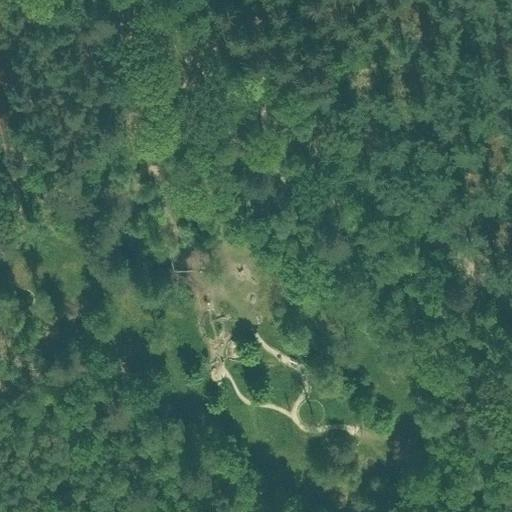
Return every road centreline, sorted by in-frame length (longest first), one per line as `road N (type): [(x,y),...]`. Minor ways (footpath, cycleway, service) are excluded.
road 1 (track): [(105,0),(370,185),(511,316)]
road 2 (track): [(168,43),(79,199),(38,209),(0,194)]
